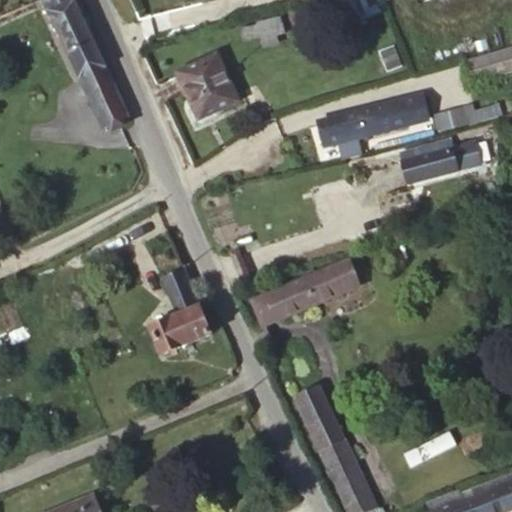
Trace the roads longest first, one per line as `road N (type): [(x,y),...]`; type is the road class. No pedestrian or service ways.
road 1 (tertiary): [(326,511),(243,355),(175,184)]
road 2 (tertiary): [(175,184),(99,0)]
road 3 (unclassified): [(175,184),(0,274)]
